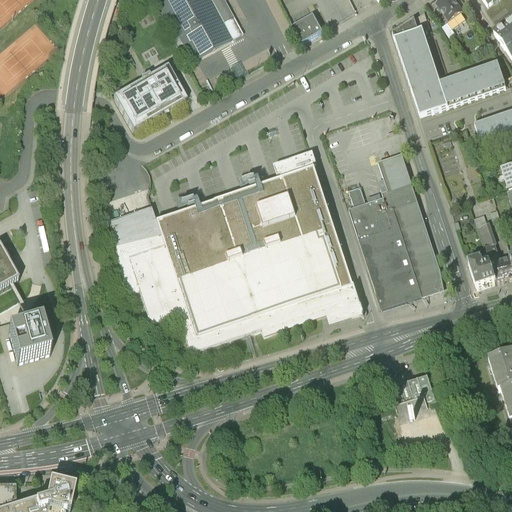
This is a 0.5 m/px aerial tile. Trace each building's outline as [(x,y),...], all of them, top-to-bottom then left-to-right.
[(192,65),(243,38),(223,0),(151,0),(155,6),(174,42),(178,40),(192,65)] [(451,0),(446,0),(436,7),(449,25),(463,15),(451,0)] [(480,0),(488,10),(488,9),(500,0),(480,0)] [(314,18),(291,30),(301,46),(323,34),(322,32),(314,18)] [(420,121),(425,119),(506,92),(497,66),(440,85),(422,34),(418,35),(414,22),(392,37),(420,121)] [(494,35),(501,46),(500,46),(502,49),(504,52),(505,51),(511,61),(511,23),(494,36),(494,35)] [(455,37),(447,26),(441,30),(450,41),(455,37)] [(235,78),(238,82),(249,76),(246,72),(241,63),(230,70),(235,78)] [(142,83),(113,100),(133,134),(161,118),(162,117),(165,115),(167,114),(168,114),(169,113),(186,103),(167,69),(149,79),(148,77),(141,82),(142,83)] [(511,114),(474,127),(482,150),(511,139),(511,114)] [(125,218),(108,224),(126,299),(140,295),(151,328),(178,319),(190,354),(197,352),(244,336),(249,335),(254,333),(261,330),(264,338),(321,319),(326,317),(329,327),(342,323),(362,317),(363,317),(354,289),(318,182),(314,170),(313,167),(316,166),(312,155),(311,156),(309,156),(273,168),(277,179),(280,177),(282,181),(266,186),(256,190),(251,191),(250,192),(242,194),(235,197),(204,207),(172,217),(155,223),(151,210),(145,211),(138,214),(132,216),(125,218)] [(388,195),(382,197),(388,213),(393,212),(407,252),(430,244),(411,187),(402,159),(378,167),(386,191),(387,193),(388,195)] [(511,167),(501,171),(503,177),(497,180),(498,185),(505,183),(508,194),(511,192),(511,167)] [(502,191),(493,182),(486,189),(495,198),(502,191)] [(348,194),(355,211),(366,207),(365,203),(361,193),(359,192),(358,191),(348,194)] [(372,200),(365,203),(366,207),(355,211),(349,213),(359,244),(381,313),(411,304),(423,300),(407,252),(393,212),(388,213),(382,197),(372,200)] [(163,206),(157,207),(159,216),(166,215),(163,206)] [(497,214),(489,216),(493,227),(500,225),(497,214)] [(474,222),(477,231),(487,227),(484,218),(474,222)] [(477,231),(484,251),(494,248),(487,227),(477,231)] [(440,272),(430,244),(407,252),(423,300),(444,292),(440,272)] [(488,262),(489,266),(499,264),(498,261),(494,248),(484,251),(488,262)] [(0,294),(9,289),(13,287),(18,284),(5,261),(0,251),(0,294)] [(465,257),(468,265),(480,261),(477,253),(465,257)] [(480,261),(468,265),(472,278),(476,291),(496,284),(489,266),(488,262),(481,264),(480,261)] [(499,264),(489,266),(496,284),(506,282),(508,281),(511,280),(511,270),(509,262),(502,264),(499,264)] [(30,328),(34,327),(32,323),(23,307),(13,287),(9,289),(20,310),(28,324),(30,328)] [(8,334),(17,367),(35,362),(50,358),(41,325),(34,327),(30,328),(8,334)] [(511,354),(488,362),(497,393),(500,392),(511,388),(511,354)] [(428,380),(390,392),(396,411),(402,431),(432,421),(429,414),(432,413),(430,408),(439,405),(435,392),(432,393),(428,380)] [(511,388),(500,392),(510,424),(511,423),(511,388)] [(335,434),(330,437),(334,446),(339,444),(335,434)] [(15,490),(0,490),(0,511),(70,511),(75,491),(50,486),(46,500),(39,503),(39,502),(15,509),(15,493),(17,493),(17,491),(15,491),(15,490)]
